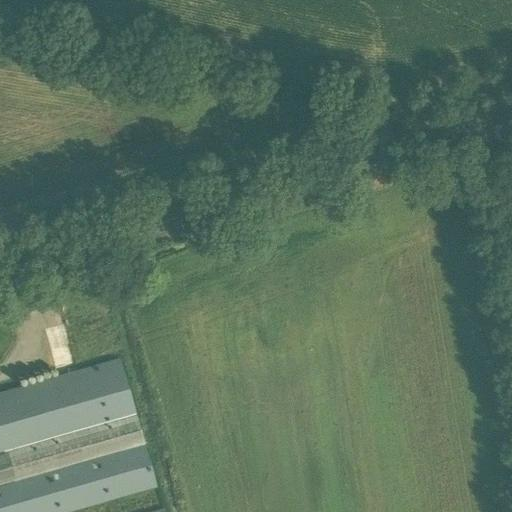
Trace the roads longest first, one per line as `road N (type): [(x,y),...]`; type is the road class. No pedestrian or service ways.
road 1 (tertiary): [(0,270),(511,123)]
road 2 (track): [(435,145),(362,122),(0,49)]
